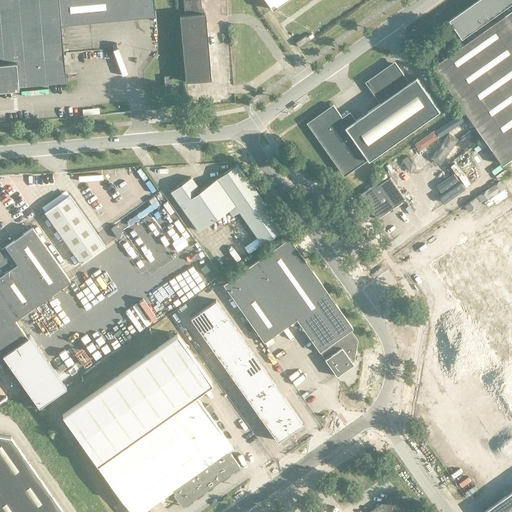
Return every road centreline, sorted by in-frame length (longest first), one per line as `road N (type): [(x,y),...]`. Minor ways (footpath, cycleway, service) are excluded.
road 1 (unclassified): [(376,410),(388,386),(391,344),(244,131)]
road 2 (unclassified): [(0,152),(244,131)]
road 3 (unclassified): [(244,131),(427,0)]
road 4 (unclassified): [(234,511),(376,410)]
road 5 (unclassified): [(447,511),(376,410)]
